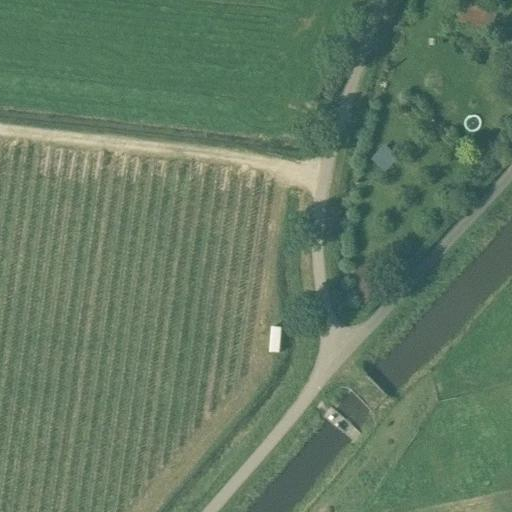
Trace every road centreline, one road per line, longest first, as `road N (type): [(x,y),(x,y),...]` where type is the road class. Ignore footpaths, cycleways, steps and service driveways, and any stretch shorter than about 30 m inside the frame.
road 1 (unclassified): [(338,359),(319,272),(321,203),(341,112),(381,0)]
road 2 (unclassified): [(338,359),(511,173)]
road 3 (unclassified): [(206,511),(338,359)]
